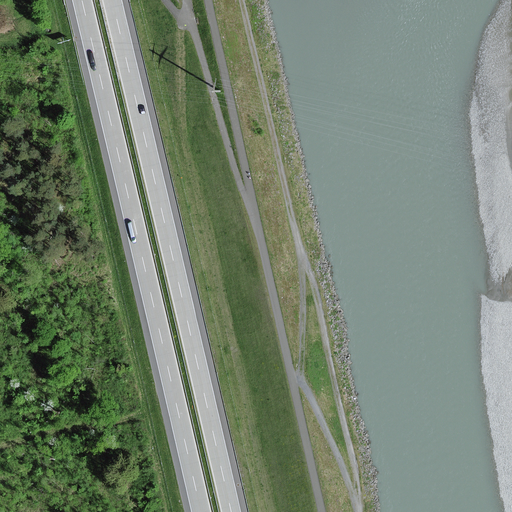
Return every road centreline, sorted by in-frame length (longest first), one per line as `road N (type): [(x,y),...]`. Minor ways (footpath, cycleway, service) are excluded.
road 1 (track): [(241,0),(302,260),(301,369),(291,378),(305,387),(357,511),(355,459),(312,280)]
road 2 (motorway): [(81,0),(201,511)]
road 3 (motorway): [(230,511),(112,0)]
road 4 (track): [(208,0),(321,511)]
road 5 (track): [(166,0),(190,20),(238,183),(256,216)]
